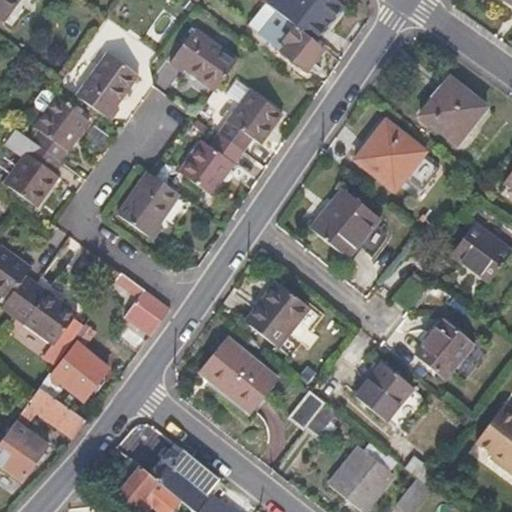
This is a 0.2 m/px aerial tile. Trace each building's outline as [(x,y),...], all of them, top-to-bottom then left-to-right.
[(0,0),(0,12),(7,17),(19,0),(0,0)] [(306,0),(305,2),(302,0),(262,0),(276,11),(315,43),(342,7),(333,0),(306,0)] [(323,49),(315,43),(276,11),(258,35),(306,72),(323,49)] [(214,90),(237,60),(193,27),(167,61),(182,71),(184,68),(214,90)] [(118,104),(140,73),(109,51),(78,93),(113,120),(122,107),(118,104)] [(260,145),(282,114),(249,89),(236,80),(226,95),(238,104),(217,132),(242,150),(250,139),(260,145)] [(457,145),(486,108),(450,80),(421,117),(457,145)] [(88,121),(57,99),(48,92),(42,92),(35,102),(36,107),(46,113),(35,127),(43,133),(35,143),(59,160),(88,121)] [(393,192),(425,151),(392,126),(377,143),(372,139),(354,161),(393,192)] [(211,192),(242,150),(217,132),(208,144),(199,138),(177,168),(211,192)] [(35,207),(58,177),(51,172),(59,160),(35,143),(4,185),(35,207)] [(152,221),(175,189),(148,169),(115,214),(147,236),(156,225),(152,221)] [(344,257),(377,216),(340,188),(307,228),(344,257)] [(491,284),(511,254),(511,253),(474,227),(454,257),(491,284)] [(34,284),(23,276),(29,269),(0,248),(0,296),(6,301),(0,308),(11,317),(34,284)] [(150,336),(170,309),(120,272),(114,280),(138,297),(123,316),(150,336)] [(408,310),(424,291),(408,278),(392,298),(408,310)] [(274,345),(306,306),(273,279),(241,318),(274,345)] [(51,345),(74,314),(34,284),(11,317),(51,345)] [(441,378),(471,342),(441,319),(412,355),(441,378)] [(82,402),(108,368),(81,348),(93,332),(83,324),(71,341),(75,344),(51,378),(82,402)] [(397,324),(397,341),(413,341),(413,325),(397,324)] [(248,408),(274,377),(224,337),(195,371),(221,392),(224,389),(248,408)] [(390,428),(419,392),(382,362),(353,397),(390,428)] [(60,391),(43,379),(37,386),(54,398),(60,391)] [(0,464),(21,479),(46,444),(32,434),(43,418),(72,439),(85,421),(54,398),(37,386),(0,436),(0,464)] [(303,425),(322,401),(305,387),(285,416),(301,427),(303,425)] [(315,435),(334,410),(322,401),(303,425),(315,435)] [(511,409),(505,404),(478,440),(493,452),(489,458),(511,475),(511,409)] [(358,510),(387,473),(352,445),(322,483),(358,510)] [(228,511),(208,496),(219,481),(183,452),(159,482),(195,511),(228,511)] [(159,482),(131,460),(120,474),(130,482),(119,496),(136,510),(159,482)] [(403,511),(408,511),(427,487),(413,475),(392,503),(403,511)]
